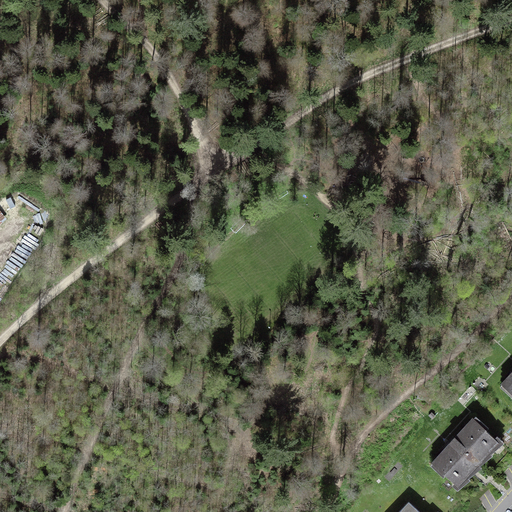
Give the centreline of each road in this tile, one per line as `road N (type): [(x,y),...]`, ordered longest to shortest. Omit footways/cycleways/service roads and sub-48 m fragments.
road 1 (track): [(244,152),(358,79),(511,19)]
road 2 (track): [(0,341),(59,284),(204,176)]
road 3 (track): [(338,475),(372,426),(451,360),(511,294)]
road 4 (track): [(204,176),(176,88),(147,38),(108,0)]
